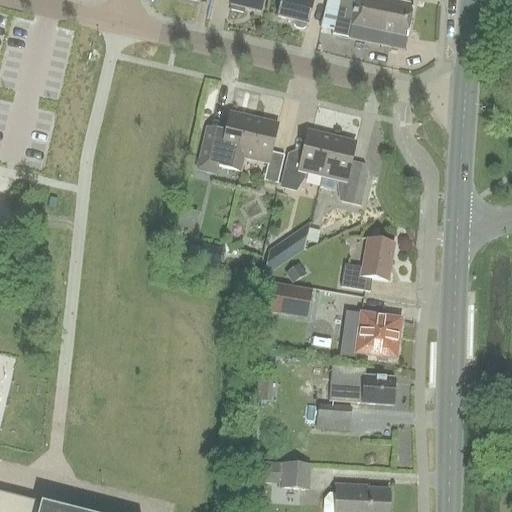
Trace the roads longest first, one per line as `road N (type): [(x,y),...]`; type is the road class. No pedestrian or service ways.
road 1 (unclassified): [(464,104),(120,23)]
road 2 (secondary): [(446,511),(455,236)]
road 3 (secondary): [(455,236),(464,104)]
